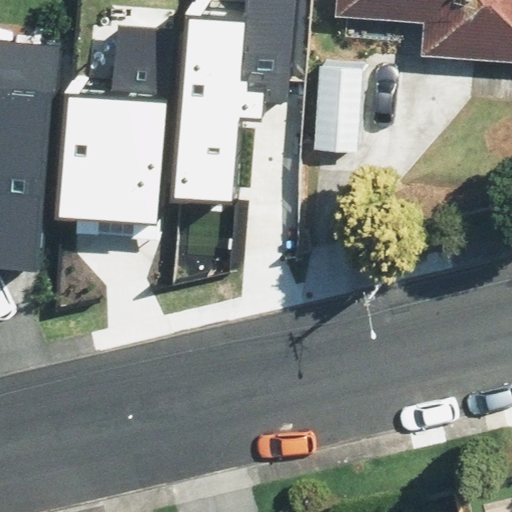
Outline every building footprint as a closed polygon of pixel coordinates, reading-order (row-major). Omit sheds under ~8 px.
[(189,15),(175,196),(234,201),(241,118),(263,120),(265,92),(291,94),(298,0),(247,0),(246,19),(189,15)] [(511,0),(343,0),(344,14),(422,15),(421,56),(511,57),(511,0)] [(69,91),(58,217),(158,226),(175,29),(116,24),(110,94),(69,91)] [(0,267),(43,271),(62,44),(0,39),(0,267)] [(362,154),(365,63),(318,62),(316,152),(362,154)] [(219,216),(136,235),(147,284),(230,265),(219,216)]
